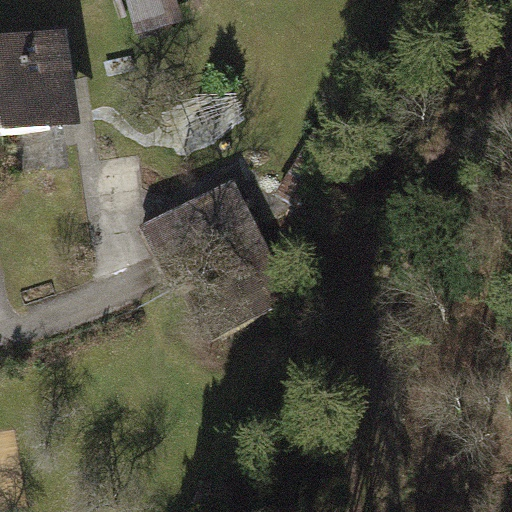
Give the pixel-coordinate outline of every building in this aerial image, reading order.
[(127,0),(137,39),(184,27),(177,0),(127,0)] [(67,37),(0,47),(0,139),(81,127),(67,37)] [(316,131),(276,197),(303,213),(343,147),(316,131)] [(235,182),(141,230),(165,277),(217,251),(232,279),(255,269),(275,258),(235,182)] [(191,298),(213,345),(277,316),(255,269),(232,279),(191,298)]
